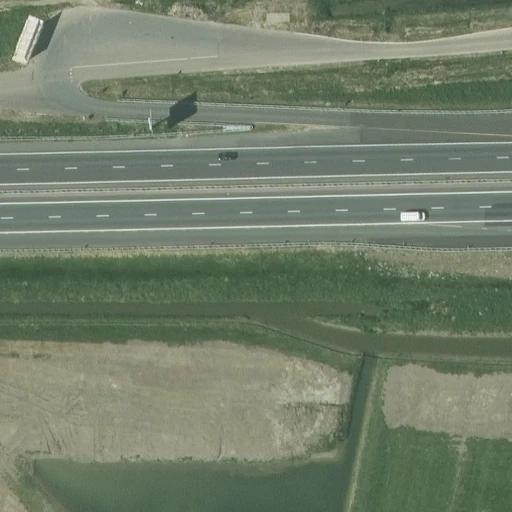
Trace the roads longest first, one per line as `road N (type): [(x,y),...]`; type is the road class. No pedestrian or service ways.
road 1 (motorway): [(0,219),(511,208)]
road 2 (motorway): [(511,161),(0,172)]
